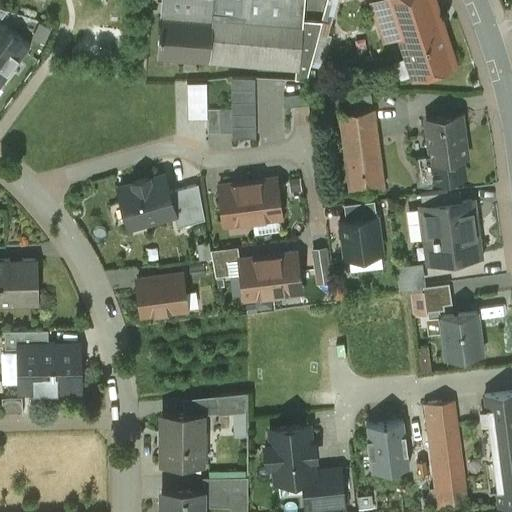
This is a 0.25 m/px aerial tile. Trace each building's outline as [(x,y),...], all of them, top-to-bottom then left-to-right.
[(161,0),(160,14),(206,18),(206,11),(213,12),(214,0),(161,0)] [(304,0),(243,0),(242,14),(300,19),(300,25),(302,25),(303,19),(304,0)] [(454,64),(433,0),(379,0),(372,3),(377,18),(392,13),(413,77),(454,64)] [(213,12),(206,11),(206,18),(160,14),(157,56),(295,67),(297,67),(300,25),(300,19),(242,14),(213,12)] [(322,20),(303,19),(302,25),(300,25),(297,67),(295,67),(294,78),(306,78),(322,20)] [(0,85),(30,45),(0,22),(0,85)] [(255,77),(231,76),(231,89),(255,89),(255,77)] [(187,82),(188,119),(207,118),(207,107),(207,82),(187,82)] [(255,89),(231,89),(231,106),(231,130),(232,137),(256,136),(255,89)] [(308,91),(284,92),(284,104),(308,103),(308,91)] [(231,130),(231,106),(207,107),(207,118),(208,131),(231,130)] [(372,108),(338,113),(350,192),(384,187),(372,108)] [(460,112),(425,117),(430,153),(431,161),(461,157),(467,156),(460,112)] [(461,157),(431,161),(430,153),(416,155),(420,181),(463,175),(461,157)] [(133,184),(118,188),(128,220),(143,216),(144,222),(173,214),(175,212),(169,191),(164,175),(150,179),(149,176),(133,181),(133,184)] [(275,175),(247,179),(252,220),(280,216),(275,175)] [(290,175),(290,188),(302,188),(302,175),(290,175)] [(247,179),(219,183),(224,223),(252,220),(247,179)] [(198,183),(169,191),(175,212),(173,214),(177,226),(205,218),(198,183)] [(447,189),(420,193),(422,205),(449,201),(447,189)] [(449,201),(422,205),(422,206),(426,236),(429,260),(479,254),(471,198),(449,201)] [(374,200),(343,204),(345,219),(376,215),(374,200)] [(422,206),(409,208),(413,238),(426,236),(422,206)] [(345,219),(340,220),(345,256),(381,251),(376,215),(345,219)] [(211,249),(213,261),(239,257),(238,245),(211,249)] [(325,245),(311,247),(315,275),(329,273),(325,245)] [(295,250),(267,254),(272,294),(301,290),(295,250)] [(267,254),(239,257),(244,297),(272,294),(267,254)] [(0,302),(35,302),(34,258),(0,258),(0,302)] [(422,261),(395,264),(399,292),(421,289),(420,284),(425,283),(422,261)] [(181,272),(137,278),(141,313),(186,307),(181,272)] [(452,302),(449,282),(422,286),(423,290),(426,311),(444,308),(444,304),(452,302)] [(426,311),(423,290),(410,292),(413,315),(426,313),(426,311)] [(476,311),(440,315),(446,357),(481,352),(476,311)] [(47,328),(4,329),(4,347),(18,347),(18,345),(47,345),(47,328)] [(47,345),(18,345),(18,347),(18,389),(78,388),(77,344),(47,345)] [(511,390),(484,394),(490,443),(491,443),(499,504),(511,502),(511,390)] [(247,391),(214,394),(216,413),(247,410),(247,391)] [(453,398),(425,402),(429,437),(438,507),(467,506),(453,398)] [(202,412),(162,412),(162,462),(202,462),(202,412)] [(403,419),(367,424),(373,470),(409,465),(403,419)] [(309,424),(270,429),(275,481),(303,478),(314,476),(314,470),(309,424)] [(344,504),(340,467),(314,470),(314,476),(303,478),(305,507),(344,504)] [(247,497),(247,475),(207,476),(201,476),(202,490),(202,497),(247,497)] [(202,490),(161,489),(161,511),(201,511),(202,497),(202,490)]
